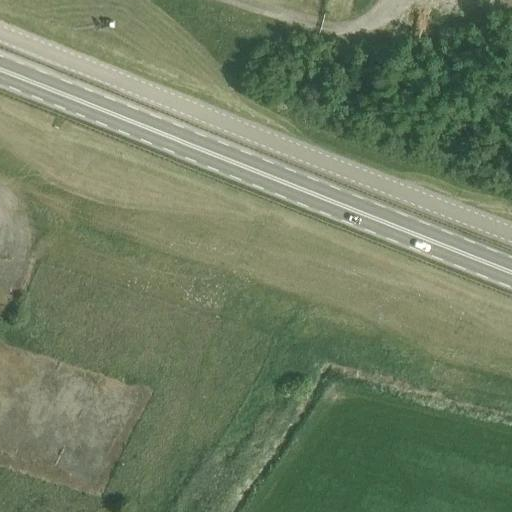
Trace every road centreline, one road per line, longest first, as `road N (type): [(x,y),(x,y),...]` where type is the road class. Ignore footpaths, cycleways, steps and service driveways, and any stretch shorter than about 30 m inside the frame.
road 1 (primary): [(511,272),(0,70)]
road 2 (unclassified): [(511,235),(0,34)]
